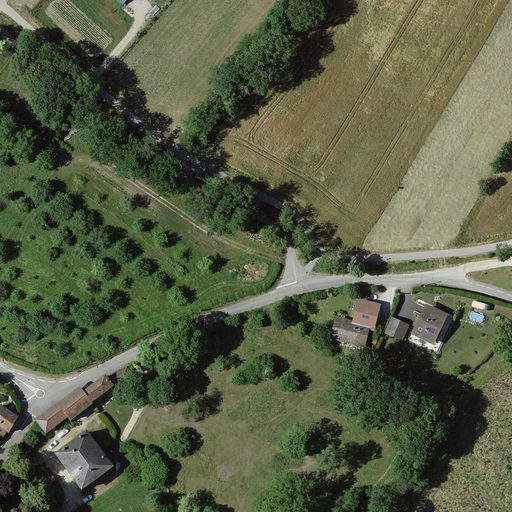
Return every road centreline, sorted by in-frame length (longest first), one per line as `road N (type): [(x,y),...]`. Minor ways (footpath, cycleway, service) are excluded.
road 1 (residential): [(298,286),(280,228),(153,153),(0,24)]
road 2 (unclassified): [(38,396),(298,286)]
road 3 (unclassified): [(298,286),(426,277),(511,298)]
